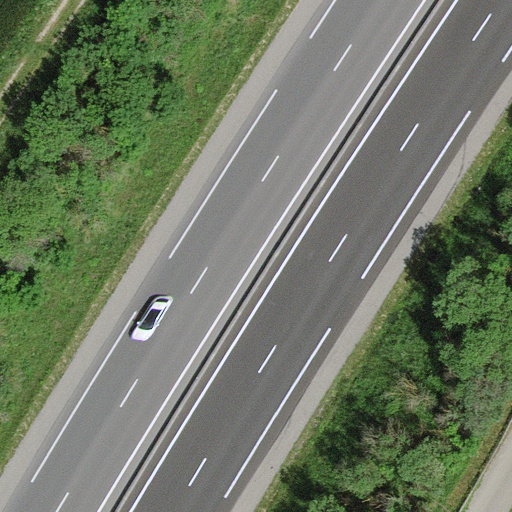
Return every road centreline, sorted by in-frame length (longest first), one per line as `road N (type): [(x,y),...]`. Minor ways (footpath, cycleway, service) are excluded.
road 1 (trunk): [(375,0),(50,511)]
road 2 (trunk): [(189,511),(511,4)]
road 3 (track): [(0,112),(76,0)]
